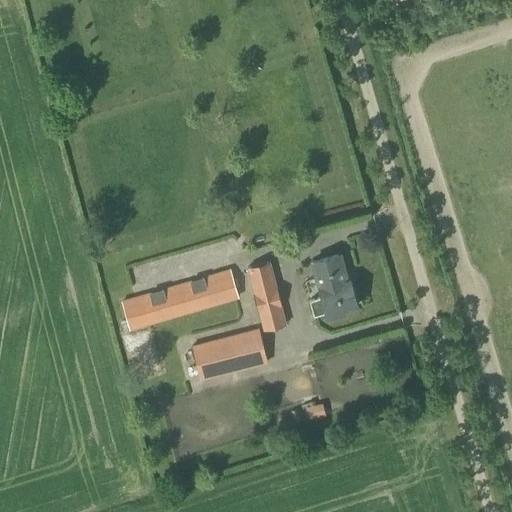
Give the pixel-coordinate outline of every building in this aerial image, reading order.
[(278,79),(245,89),(282,216),(315,206),(278,79)] [(346,281),(338,254),(313,263),(321,288),(318,289),(321,298),(311,301),(315,315),(327,311),(328,317),(346,312),(345,309),(357,305),(350,280),(346,281)] [(264,329),(285,324),(269,263),(248,269),(264,329)] [(130,328),(237,297),(229,271),(123,302),(130,328)] [(200,380),(266,362),(258,330),(191,348),(200,380)] [(310,406),(313,418),(326,414),(323,402),(310,406)]
